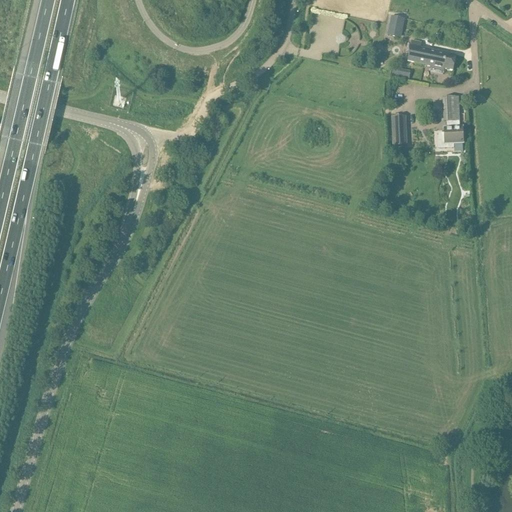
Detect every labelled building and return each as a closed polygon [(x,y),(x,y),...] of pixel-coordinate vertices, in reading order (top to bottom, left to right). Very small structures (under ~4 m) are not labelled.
[(40,26),(41,10),(33,9),(31,26),(40,26)] [(388,36),(401,39),(404,20),(392,18),(388,36)] [(431,67),(430,70),(435,71),(435,68),(453,72),(456,57),(420,49),(421,44),(412,42),(408,62),(431,67)] [(445,137),(435,137),(435,139),(438,139),(438,147),(446,147),(446,145),(453,144),(463,144),(462,130),(460,130),(458,98),(446,99),(446,109),(447,130),(445,130),(445,137)] [(408,136),(407,107),(389,108),(391,137),(408,136)]
